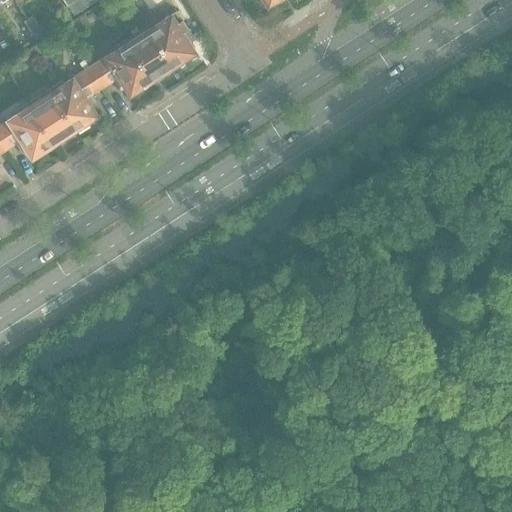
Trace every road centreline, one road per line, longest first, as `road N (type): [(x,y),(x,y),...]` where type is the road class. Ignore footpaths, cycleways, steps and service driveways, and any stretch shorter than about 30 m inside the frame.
road 1 (primary): [(0,329),(511,0)]
road 2 (primary): [(425,0),(0,276)]
road 3 (residential): [(253,59),(0,229)]
